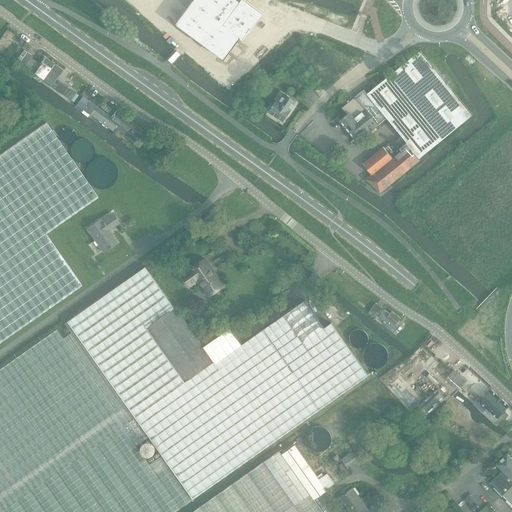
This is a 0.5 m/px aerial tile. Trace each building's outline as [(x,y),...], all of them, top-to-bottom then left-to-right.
[(214,0),(192,0),(192,1),(216,19),(225,7),(214,0)] [(208,30),(200,41),(224,60),(258,14),(238,0),(230,0),(225,7),(216,19),(208,30)] [(192,1),(184,12),(208,30),(216,19),(192,1)] [(184,12),(175,23),(200,41),(208,30),(184,12)] [(20,45),(24,40),(19,37),(16,41),(20,45)] [(24,50),(17,58),(20,60),(19,62),(32,71),(43,79),(54,64),(45,58),(40,64),(32,58),(30,57),(31,55),(26,51),(24,50)] [(419,51),(366,94),(386,117),(406,142),(418,158),(472,115),(419,51)] [(54,64),(43,79),(50,84),(49,85),(65,96),(73,102),(78,95),(70,89),(59,82),(57,85),(54,82),(57,78),(62,70),(54,64)] [(295,68),(291,71),(298,81),(302,78),(295,68)] [(346,114),(339,121),(353,138),(360,132),(363,136),(378,124),(386,117),(366,94),(363,90),(355,96),(349,101),(348,100),(346,102),(347,103),(341,108),(346,114)] [(276,100),(268,112),(282,122),(290,112),(289,111),(295,102),(280,91),(274,99),(276,100)] [(82,96),(76,104),(82,109),(89,114),(92,110),(95,106),(89,101),(82,96)] [(89,114),(89,115),(112,131),(114,128),(116,129),(124,118),(116,112),(108,122),(92,110),(89,114)] [(124,118),(116,129),(120,132),(125,135),(130,139),(134,142),(138,137),(142,131),(133,124),(124,118)] [(45,122),(0,153),(0,340),(32,319),(81,285),(45,234),(89,202),(98,196),(45,122)] [(63,143),(66,144),(70,144),(73,142),(75,140),(75,136),(74,133),(72,130),(69,129),(65,129),(62,131),(60,134),(59,137),(60,141),(63,143)] [(95,154),(95,152),(95,149),(94,147),(93,145),(92,143),(90,141),(88,140),(86,139),(83,139),(81,139),(78,140),(76,140),(74,142),(73,144),(71,146),(70,148),(70,150),(70,153),(70,155),(71,157),(73,159),(74,161),(76,163),(78,163),(81,164),(83,164),(86,164),(88,163),(90,162),(92,160),(93,158),(94,156),(95,154)] [(383,147),(362,164),(371,175),(366,179),(379,192),(419,159),(418,158),(406,142),(399,148),(401,150),(392,158),(383,147)] [(117,176),(118,173),(117,170),(117,167),(115,165),(113,163),(111,161),(109,159),(106,158),(103,158),(100,158),(98,159),(95,160),(93,162),(91,164),(89,166),(88,169),(87,172),(87,175),(88,177),(89,180),(91,182),(93,185),(95,186),(98,187),(100,188),(103,188),(106,188),(109,187),(111,185),(113,184),(115,181),(117,179),(117,176)] [(100,219),(87,229),(103,252),(116,243),(108,230),(118,223),(111,213),(101,220),(100,219)] [(191,270),(181,277),(187,287),(197,280),(208,296),(223,286),(204,258),(190,268),(191,270)] [(0,369),(0,511),(175,511),(197,496),(298,425),(368,375),(335,327),(331,323),(323,328),(312,313),(302,299),(297,303),(248,337),(241,342),(185,382),(145,327),(175,306),(149,270),(145,266),(86,307),(73,317),(70,319),(65,323),(64,324),(70,332),(62,339),(56,330),(32,348),(0,369)] [(276,297),(270,301),(274,307),(280,303),(276,297)] [(376,303),(369,312),(375,317),(377,315),(380,310),(382,308),(376,303)] [(175,306),(145,327),(185,382),(241,342),(237,336),(230,328),(204,347),(191,328),(175,306)] [(382,312),(380,316),(385,319),(382,323),(394,332),(398,326),(396,324),(400,319),(391,312),(389,314),(384,310),(382,312)] [(369,334),(369,333),(369,330),(366,326),(363,324),(360,323),(357,324),(355,324),(352,326),(350,330),(349,333),(349,335),(350,337),(352,340),(355,343),(358,344),(362,343),(364,343),(366,341),(368,338),(369,336),(369,334)] [(391,351),(390,347),(389,345),(388,342),(386,341),(384,340),(382,339),(379,338),(377,338),(375,339),(372,340),(370,341),(369,343),(367,346),(366,348),(366,350),(366,352),(367,355),(369,359),(371,360),(373,362),(378,363),(380,363),(383,362),(387,360),(388,358),(390,356),(390,353),(391,351)] [(418,359),(389,380),(392,384),(421,363),(418,359)] [(454,369),(447,377),(459,387),(460,388),(467,381),(454,369)] [(435,389),(414,409),(423,419),(444,399),(435,389)] [(474,403),(473,404),(474,404),(476,407),(483,412),(484,411),(486,409),(496,418),(501,413),(507,406),(490,390),(484,397),(481,400),(478,398),(474,403)] [(278,450),(263,462),(294,506),(309,494),(313,500),(315,499),(320,495),(327,491),(326,489),(333,484),(326,473),(323,475),(321,473),(316,476),(314,473),(294,444),(281,454),(278,450)] [(351,451),(342,459),(346,465),(356,458),(351,451)] [(494,479),(490,482),(495,487),(495,488),(499,493),(500,492),(502,495),(509,488),(511,485),(511,459),(507,454),(496,463),(503,470),(497,475),(497,476),(494,479)] [(337,455),(332,458),(336,464),(341,461),(337,455)] [(321,511),(313,500),(309,494),(294,506),(263,462),(200,506),(191,511),(321,511)] [(511,485),(509,488),(502,495),(511,504),(511,485)] [(352,488),(339,497),(349,511),(366,511),(368,511),(352,488)]
